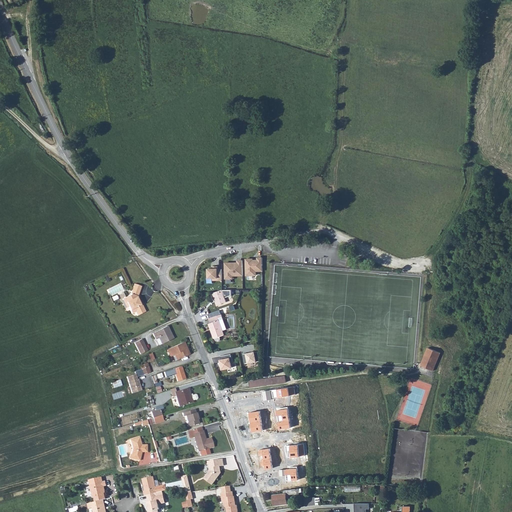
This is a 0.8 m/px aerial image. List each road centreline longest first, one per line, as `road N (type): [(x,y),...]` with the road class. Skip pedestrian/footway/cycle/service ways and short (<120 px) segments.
road 1 (unclassified): [(203,254),(309,232),(394,261),(422,260),(441,243),(472,182)]
road 2 (secondary): [(141,254),(67,152),(0,5)]
road 3 (secondary): [(262,511),(186,309)]
